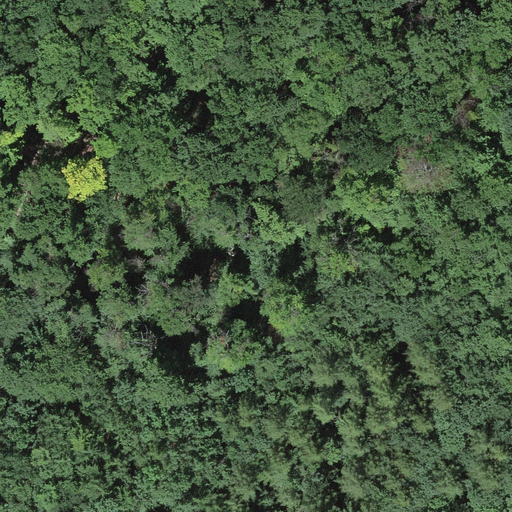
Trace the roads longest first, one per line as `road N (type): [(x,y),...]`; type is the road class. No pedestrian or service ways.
road 1 (track): [(511,126),(474,150),(234,369),(0,511)]
road 2 (track): [(1,217),(61,209),(224,162),(285,162),(511,122)]
road 3 (track): [(188,0),(0,219)]
